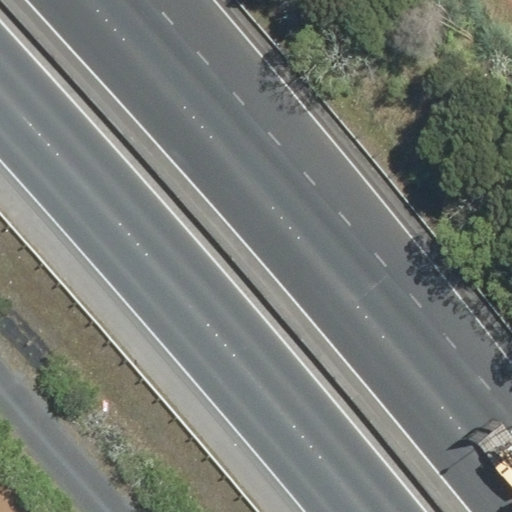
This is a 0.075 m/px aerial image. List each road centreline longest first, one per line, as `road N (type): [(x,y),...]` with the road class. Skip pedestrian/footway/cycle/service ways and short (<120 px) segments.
road 1 (motorway): [(95,0),(330,258),(511,483)]
road 2 (motorway): [(363,511),(0,96)]
